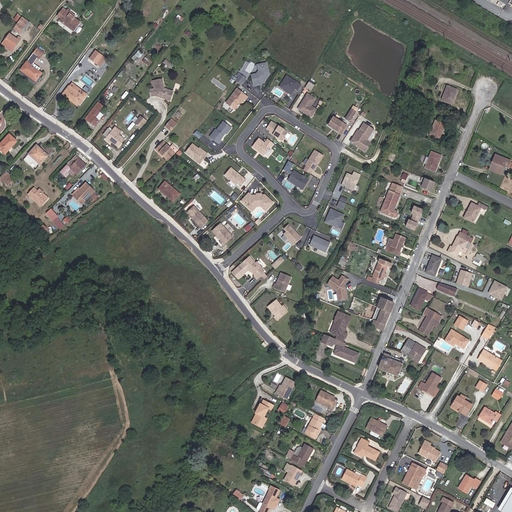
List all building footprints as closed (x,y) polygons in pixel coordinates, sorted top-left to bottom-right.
[(81,24),(74,20),(75,19),(70,15),(69,15),(62,11),(55,20),(74,33),(81,24)] [(27,26),(31,21),(26,17),(22,22),(27,26)] [(18,27),(23,31),(27,26),(22,22),(18,27)] [(13,48),(19,39),(12,33),(8,38),(10,45),(13,48)] [(13,48),(10,45),(8,38),(3,44),(11,50),(13,48)] [(13,48),(17,50),(22,42),(19,39),(13,48)] [(33,52),(38,56),(41,51),(36,48),(33,52)] [(38,56),(33,52),(28,59),(29,60),(26,63),(25,63),(21,69),(36,81),(42,73),(32,64),(38,56)] [(101,69),(107,62),(96,54),(91,61),(101,69)] [(268,83),(274,74),(272,64),(262,66),(263,72),(262,75),(257,77),(259,87),(265,85),(265,84),(266,84),(268,83)] [(245,86),(250,80),(245,76),(240,82),(245,86)] [(299,90),(303,85),(293,78),(285,88),(295,96),(299,90)] [(158,97),(173,101),(175,93),(166,90),(166,88),(165,88),(163,81),(156,83),(157,89),(152,90),(154,98),(158,97)] [(73,84),(65,95),(72,101),(74,99),(82,105),(89,96),(73,84)] [(278,87),(274,92),(280,97),(284,92),(278,87)] [(442,101),(451,105),(457,90),(447,87),(442,101)] [(242,90),(231,104),(239,111),(244,105),(244,104),(244,103),(246,104),(249,101),(250,102),(253,98),(242,90)] [(315,108),(320,101),(312,96),(302,110),(306,113),(307,112),(309,114),(308,115),(315,119),(321,112),(315,108)] [(102,113),(107,107),(102,104),(89,120),(97,126),(105,115),(102,113)] [(357,119),(360,113),(356,111),(352,117),(357,119)] [(144,117),(138,124),(144,129),(150,122),(144,117)] [(351,127),(337,119),(332,127),(346,135),(351,127)] [(172,123),(177,128),(180,125),(174,120),(172,123)] [(430,136),(440,139),(446,126),(436,122),(430,136)] [(167,127),(174,133),(178,128),(177,128),(172,123),(167,127)] [(220,131),(214,138),(223,145),(225,142),(224,141),(229,135),(231,135),(235,129),(228,123),(221,131),(220,131)] [(287,143),(293,134),(276,123),(271,130),(275,133),(274,134),(287,143)] [(111,139),(122,148),(127,140),(119,133),(121,130),(115,125),(112,129),(109,127),(104,133),(107,135),(111,139)] [(371,142),(378,131),(369,125),(364,132),(363,132),(356,143),(363,147),(365,149),(364,150),(370,153),(375,145),(371,142)] [(11,148),(12,149),(17,143),(10,137),(0,147),(0,150),(5,155),(11,148)] [(278,145),(272,140),(269,144),(263,139),(256,148),(263,153),(263,152),(264,153),(265,154),(268,157),(278,145)] [(171,162),(179,155),(166,143),(158,152),(161,156),(163,154),(171,162)] [(204,165),(212,155),(209,153),(208,154),(203,150),(196,145),(189,154),(204,165)] [(29,156),(40,167),(53,153),(47,147),(42,152),(37,147),(29,156)] [(319,172),(328,157),(320,151),(314,160),(310,158),(306,164),(311,167),(308,171),(314,176),(317,171),(319,172)] [(427,168),(437,172),(443,158),(433,154),(431,157),(429,156),(426,163),(429,164),(427,168)] [(505,168),(508,170),(511,163),(498,157),(495,163),(497,164),(493,173),(501,177),(505,168)] [(73,170),(78,176),(88,166),(79,158),(63,174),(64,176),(63,177),(65,179),(67,177),(70,173),(73,170)] [(289,173),(295,164),(288,160),(283,169),(289,173)] [(241,174),(235,169),(229,176),(241,187),(243,184),(246,187),(250,181),(244,176),(242,176),(241,175),(241,174)] [(307,191),(313,182),(309,179),(308,180),(307,179),(307,178),(297,172),(291,181),(307,191)] [(0,179),(0,187),(10,177),(6,173),(0,179)] [(357,192),(364,177),(358,174),(356,177),(351,175),(346,186),(357,192)] [(0,187),(0,188),(4,192),(14,181),(10,177),(0,187)] [(432,192),(436,183),(426,179),(422,189),(432,192)] [(96,193),(99,191),(91,183),(88,185),(96,193)] [(162,192),(177,204),(183,197),(168,184),(162,192)] [(89,197),(90,198),(96,193),(88,185),(84,189),(76,196),(82,203),(89,197)] [(74,194),(76,196),(84,189),(82,186),(74,194)] [(398,214),(396,213),(404,190),(394,186),(383,214),(395,219),(398,219),(399,218),(400,216),(399,215),(398,214)] [(42,199),(43,198),(45,195),(40,191),(37,195),(42,199)] [(43,212),(50,204),(43,198),(42,199),(37,195),(33,192),(28,198),(43,212)] [(277,203),(268,195),(264,195),(264,196),(261,197),(261,196),(257,196),(257,197),(256,197),(252,194),(246,202),(249,205),(251,203),(259,210),(261,207),(265,206),(270,211),(277,203)] [(482,210),(487,212),(489,207),(481,204),(479,207),(474,205),(469,213),(471,214),(468,220),(475,224),(482,210)] [(204,229),(211,222),(196,207),(189,213),(204,229)] [(416,232),(424,211),(416,208),(413,215),(415,216),(412,223),(410,222),(408,229),(416,232)] [(58,222),(64,218),(56,210),(51,214),(58,222)] [(342,229),(348,217),(335,211),(332,218),(333,218),(332,220),(331,219),(329,224),(342,229)] [(299,232),(293,226),(288,230),(290,233),(288,236),(298,247),(306,239),(300,234),(299,233),(299,232)] [(226,247),(234,239),(223,227),(216,234),(225,243),(224,244),(226,247)] [(470,251),(475,239),(461,233),(456,243),(457,243),(455,249),(454,249),(451,255),(457,257),(459,251),(466,254),(467,250),(470,251)] [(386,253),(400,258),(407,239),(398,236),(393,250),(387,248),(386,253)] [(330,254),(334,245),(318,237),(314,247),(330,254)] [(474,262),(482,265),(485,256),(477,253),(474,262)] [(282,256),(271,263),(274,267),(285,260),(282,256)] [(269,272),(255,257),(238,273),(244,279),(249,274),(247,271),(251,268),(253,271),(255,270),(262,278),(264,276),(269,272)] [(428,273),(437,277),(443,260),(434,257),(428,273)] [(437,277),(439,278),(445,261),(443,260),(437,277)] [(375,279),(376,279),(375,283),(379,285),(381,281),(383,282),(384,278),(385,275),(388,267),(391,269),(393,265),(382,261),(375,279)] [(470,288),(475,275),(464,271),(460,285),(470,288)] [(267,280),(272,275),(269,272),(264,276),(267,280)] [(280,290),(292,294),(298,279),(287,275),(283,285),(282,284),(280,290)] [(336,277),(330,285),(339,291),(340,302),(351,300),(349,292),(348,290),(347,288),(349,286),(352,282),(346,277),(342,282),(336,277)] [(504,300),(510,288),(498,282),(492,294),(504,300)] [(448,295),(456,298),(459,290),(442,284),(440,290),(448,293),(448,295)] [(413,308),(421,312),(427,300),(430,301),(432,296),(421,290),(413,308)] [(282,320),(291,312),(280,300),(273,306),(281,315),(279,316),(282,320)] [(377,328),(387,333),(397,306),(391,303),(388,302),(386,301),(382,311),(383,311),(382,314),(379,322),(377,328)] [(429,339),(437,328),(443,318),(432,311),(429,318),(430,319),(422,330),(421,333),(429,339)] [(349,327),(350,328),(354,318),(341,313),(336,327),(337,329),(335,335),(339,336),(347,339),(349,340),(350,336),(347,334),(348,330),(347,330),(349,327)] [(437,328),(439,330),(446,320),(443,318),(437,328)] [(457,328),(466,333),(471,323),(463,318),(457,328)] [(489,330),(484,337),(491,340),(493,336),(495,333),(489,330)] [(465,353),(471,344),(455,333),(448,344),(453,348),(454,346),(465,353)] [(409,358),(419,338),(413,334),(402,352),(409,358)] [(359,365),(363,356),(345,348),(347,344),(346,343),(338,340),(329,336),(326,343),(332,346),(333,343),(336,344),(341,347),(338,356),(359,365)] [(420,356),(420,354),(423,348),(421,347),(424,342),(419,338),(409,358),(417,361),(420,356)] [(505,362),(486,351),(480,360),(499,371),(505,362)] [(380,370),(399,378),(406,363),(403,362),(402,364),(393,361),(394,359),(389,357),(390,355),(387,354),(380,370)] [(279,389),(277,393),(289,399),(298,381),(288,376),(284,385),(281,390),(279,389)] [(424,392),(433,397),(444,381),(434,376),(428,386),(423,384),(418,392),(423,394),(424,392)] [(481,388),(487,392),(492,385),(486,381),(481,388)] [(495,396),(502,400),(506,394),(499,390),(495,396)] [(336,402),(338,398),(330,394),(330,396),(328,395),(328,393),(325,392),(320,402),(327,406),(328,404),(334,407),(333,409),(337,410),(339,404),(336,402)] [(470,417),(476,405),(467,401),(469,397),(464,395),(462,398),(460,397),(455,406),(463,410),(462,413),(470,417)] [(264,416),(266,417),(270,408),(273,410),(275,405),(265,400),(263,404),(261,404),(256,413),(258,414),(253,424),(259,427),(264,416)] [(500,419),(498,418),(499,416),(488,409),(480,421),(492,428),(495,422),(497,423),(500,419)] [(314,433),(318,425),(322,418),(315,415),(306,433),(315,438),(317,434),(314,433)] [(259,427),(263,429),(269,418),(266,417),(264,416),(259,427)] [(282,425),(289,429),(293,421),(286,417),(282,425)] [(367,431),(384,440),(388,430),(371,421),(367,431)] [(511,448),(511,426),(502,442),(511,448)] [(375,463),(379,455),(367,449),(369,444),(361,440),(353,455),(361,460),(363,457),(375,463)] [(292,453),(290,458),(307,467),(312,457),(314,458),(317,450),(309,445),(307,449),(305,448),(302,449),(300,453),(298,457),(292,453)] [(421,455),(439,463),(443,454),(436,450),(436,452),(430,449),(431,448),(425,445),(421,455)] [(437,473),(443,476),(447,469),(441,466),(437,473)] [(287,481),(297,485),(304,473),(294,467),(287,481)] [(418,481),(422,483),(426,473),(423,472),(422,473),(414,470),(409,481),(406,479),(403,486),(413,491),(418,481)] [(359,486),(365,488),(369,479),(364,477),(363,479),(347,471),(342,481),(358,488),(359,486)] [(472,485),(477,488),(482,480),(477,477),(476,479),(469,475),(465,482),(463,481),(459,487),(468,492),(472,485)] [(261,510),(260,511),(269,511),(272,508),(274,509),(279,500),(277,499),(281,492),(272,487),(270,491),(271,492),(264,505),(261,510)] [(511,511),(511,488),(509,487),(496,509),(502,511),(511,511)] [(241,501),(245,496),(238,491),(236,493),(235,496),(241,501)] [(400,511),(406,500),(408,502),(410,498),(397,491),(394,496),(396,498),(389,511),(400,511)] [(451,511),(456,505),(446,498),(443,503),(444,504),(439,511),(451,511)] [(484,503),(493,507),(495,502),(486,498),(484,503)] [(418,506),(426,510),(429,503),(421,499),(418,506)]
